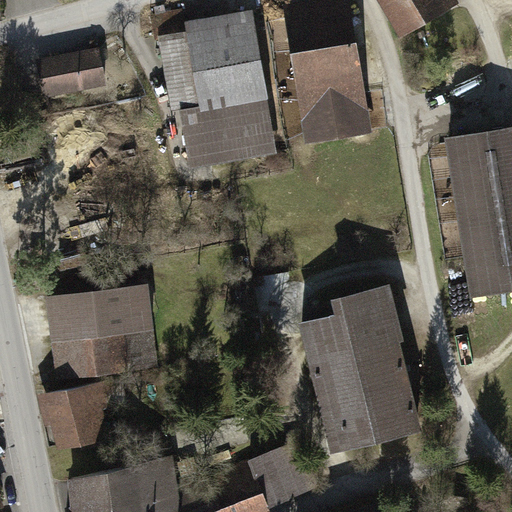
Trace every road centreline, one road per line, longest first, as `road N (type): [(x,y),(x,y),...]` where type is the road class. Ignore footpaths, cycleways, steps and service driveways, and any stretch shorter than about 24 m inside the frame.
road 1 (residential): [(370,0),(388,45),(445,344),(460,388),(511,463)]
road 2 (primary): [(0,283),(44,511)]
road 3 (residential): [(120,0),(0,32)]
